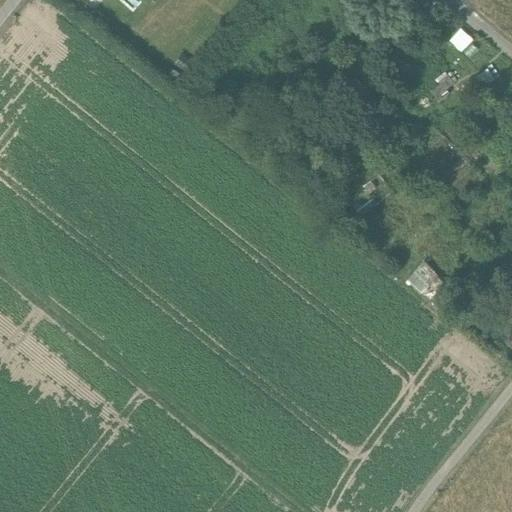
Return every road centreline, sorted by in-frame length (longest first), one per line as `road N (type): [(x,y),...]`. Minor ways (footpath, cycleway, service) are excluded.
road 1 (track): [(0,255),(309,511)]
road 2 (residential): [(410,511),(511,385)]
